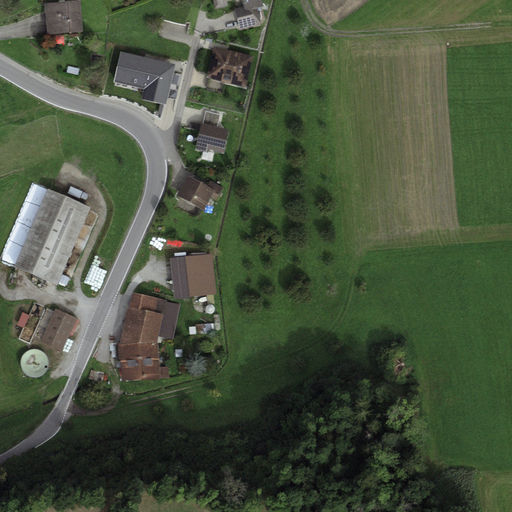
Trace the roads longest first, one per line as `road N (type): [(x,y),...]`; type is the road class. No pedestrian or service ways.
road 1 (tertiary): [(0,462),(56,419),(158,170),(153,143),(132,122),(57,96),(0,64)]
road 2 (track): [(301,0),(324,34),(511,21)]
road 3 (track): [(161,263),(135,282),(106,339),(105,365),(116,389),(109,406),(62,406)]
road 4 (track): [(67,177),(101,204),(100,226),(77,275),(80,295),(115,316)]
